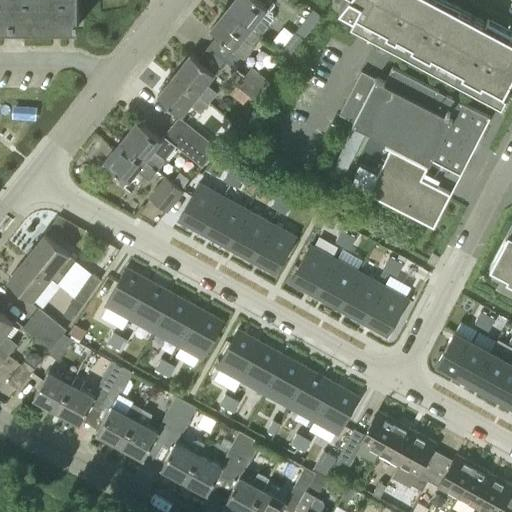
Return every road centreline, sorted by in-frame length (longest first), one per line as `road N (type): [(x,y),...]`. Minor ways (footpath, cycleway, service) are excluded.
road 1 (residential): [(395,381),(35,176)]
road 2 (residential): [(395,381),(508,162)]
road 3 (residential): [(177,511),(0,412)]
road 4 (tertiary): [(35,176),(125,63)]
road 5 (residential): [(511,447),(395,381)]
road 6 (residential): [(0,61),(125,63)]
